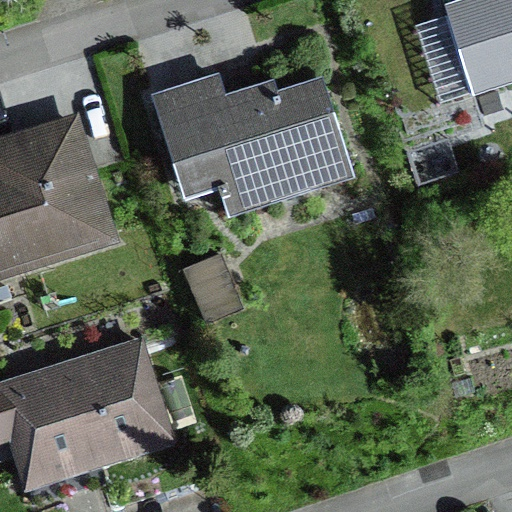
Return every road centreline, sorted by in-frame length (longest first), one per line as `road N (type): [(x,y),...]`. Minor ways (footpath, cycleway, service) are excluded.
road 1 (residential): [(0,65),(208,0)]
road 2 (residential): [(366,511),(511,462)]
